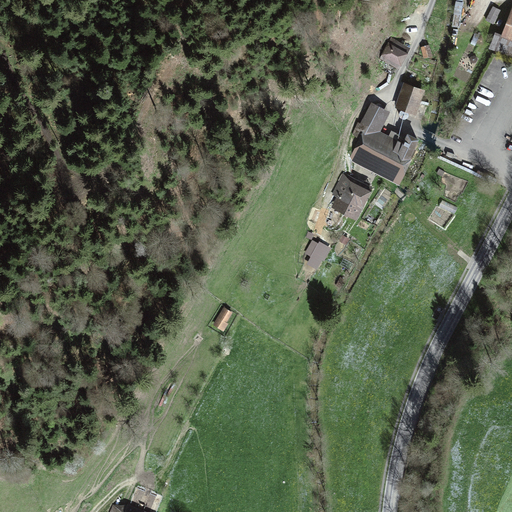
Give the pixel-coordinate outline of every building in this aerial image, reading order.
[(493,6),(486,20),(493,23),(500,10),(493,6)] [(511,14),(503,37),(511,40),(511,14)] [(406,47),(390,39),(381,56),(397,64),(406,47)] [(422,47),(425,57),(431,55),(428,45),(422,47)] [(415,112),(422,91),(404,85),(397,105),(415,112)] [(350,158),(394,180),(409,152),(410,152),(417,139),(408,134),(401,148),(372,134),(384,110),(383,110),(382,106),(380,104),(376,104),(374,105),(373,104),(362,125),(358,122),(352,134),(359,140),(350,158)] [(336,206),(354,215),(367,188),(350,179),(351,177),(344,174),(333,194),(340,198),(336,206)] [(312,238),(302,261),(321,269),(330,246),(312,238)] [(224,309),(217,318),(224,322),(230,313),(224,309)]
